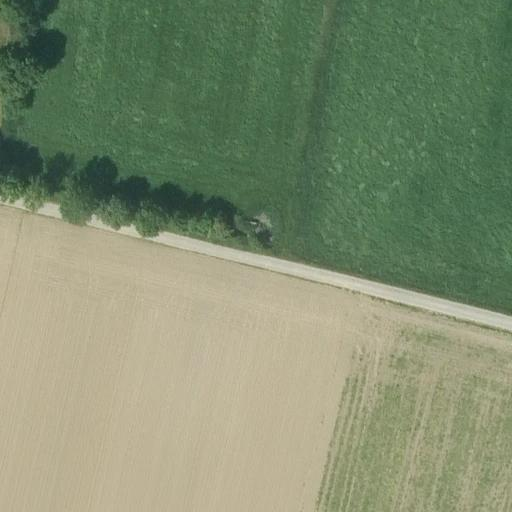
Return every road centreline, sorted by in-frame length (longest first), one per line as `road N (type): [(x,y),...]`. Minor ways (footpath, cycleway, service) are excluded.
road 1 (track): [(511,323),(0,197)]
road 2 (track): [(296,270),(345,0)]
